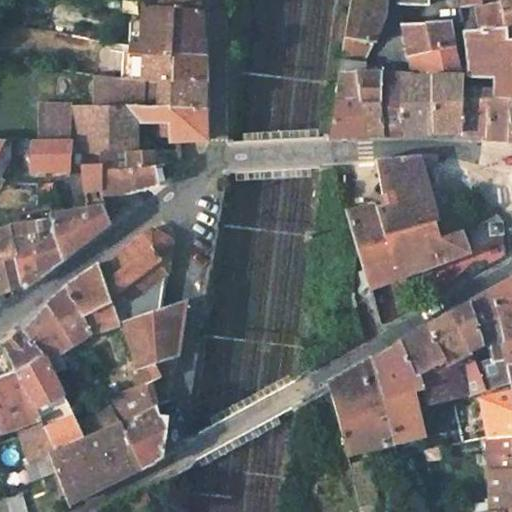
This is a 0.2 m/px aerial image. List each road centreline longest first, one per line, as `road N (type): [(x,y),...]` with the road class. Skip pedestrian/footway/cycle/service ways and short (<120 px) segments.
road 1 (residential): [(511,261),(172,460)]
road 2 (tertiary): [(215,163),(433,146),(511,164)]
road 3 (residential): [(188,183),(178,275),(194,299),(172,460)]
road 4 (tertiary): [(0,328),(188,183)]
road 5 (residential): [(219,0),(215,163)]
